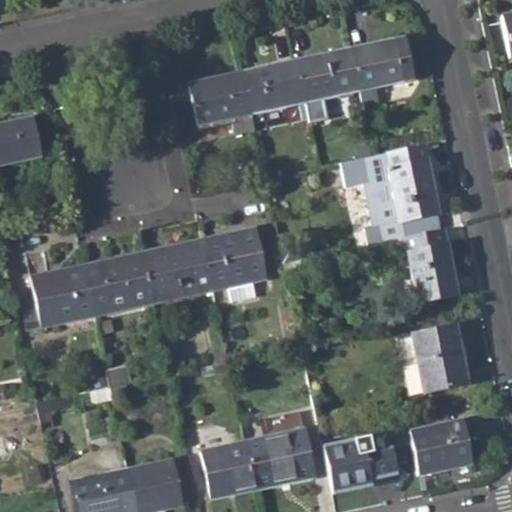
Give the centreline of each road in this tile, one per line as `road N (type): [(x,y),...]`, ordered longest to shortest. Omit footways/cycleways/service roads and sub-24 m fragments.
road 1 (residential): [(52,44),(86,194),(115,209),(154,201),(165,174),(131,28)]
road 2 (residential): [(446,0),(511,311)]
road 3 (residential): [(131,28),(260,0)]
